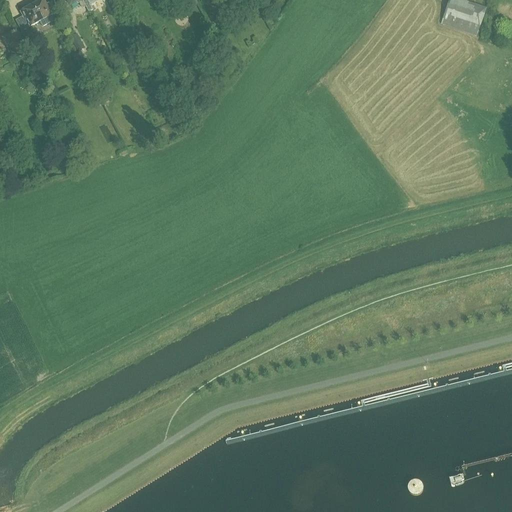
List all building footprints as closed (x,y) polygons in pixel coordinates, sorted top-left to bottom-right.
[(15,21),(22,32),(29,28),(40,22),(43,28),(55,21),(44,0),(21,12),(23,17),(15,21)] [(82,8),(85,6),(86,6),(82,0),(67,0),(71,6),(77,3),(78,5),(79,4),(82,8)] [(82,0),(86,6),(85,6),(89,13),(94,11),(87,0),(82,0)] [(449,0),(441,25),(477,37),(487,8),(461,0),(449,0)] [(121,21),(122,24),(126,22),(124,20),(125,19),(119,8),(112,12),(119,22),(121,21)] [(10,46),(17,58),(25,54),(18,42),(21,41),(16,31),(2,38),(8,48),(10,46)] [(70,38),(78,51),(86,46),(78,33),(70,38)] [(82,65),(77,54),(72,56),(77,67),(82,65)] [(99,94),(104,104),(111,101),(106,91),(99,94)] [(170,107),(164,110),(168,118),(174,115),(170,107)] [(65,147),(69,155),(80,148),(76,141),(65,147)] [(456,487),(455,483),(464,481),(463,474),(454,476),(450,477),(449,478),(451,488),(456,487)]
